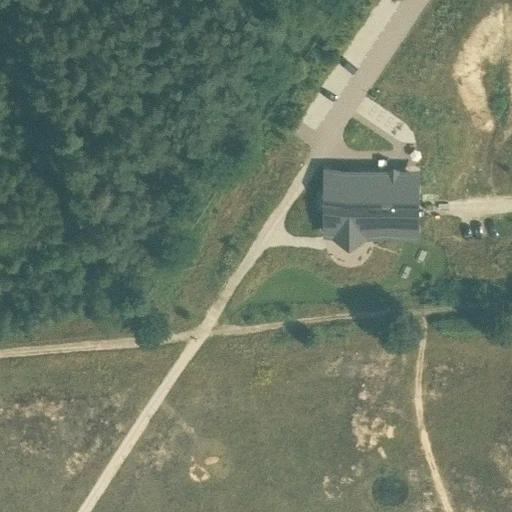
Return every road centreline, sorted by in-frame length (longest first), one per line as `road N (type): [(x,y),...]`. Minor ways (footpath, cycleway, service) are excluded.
road 1 (track): [(201,335),(511,303)]
road 2 (track): [(0,353),(201,335)]
